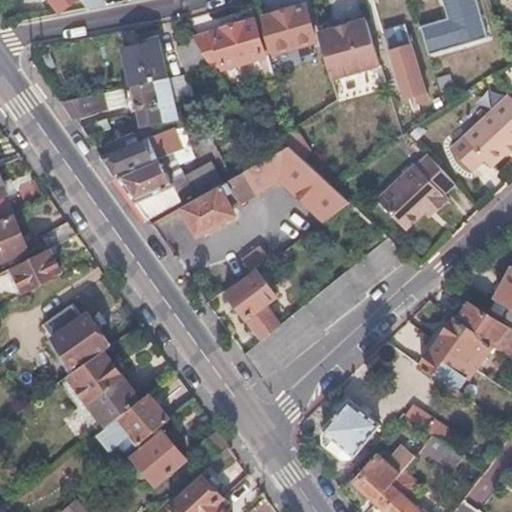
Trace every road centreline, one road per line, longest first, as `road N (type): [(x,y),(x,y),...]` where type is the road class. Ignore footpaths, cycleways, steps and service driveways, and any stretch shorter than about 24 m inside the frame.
road 1 (tertiary): [(264,431),(0,71)]
road 2 (residential): [(264,431),(511,203)]
road 3 (residential): [(202,0),(0,39)]
